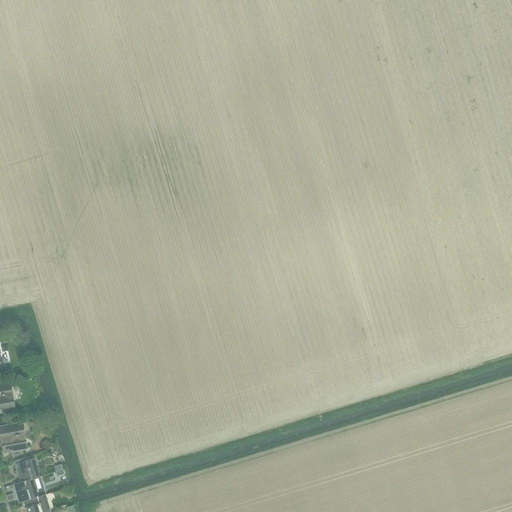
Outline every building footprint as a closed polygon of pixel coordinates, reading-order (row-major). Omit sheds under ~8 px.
[(0,409),(15,407),(11,385),(0,386),(0,409)] [(0,429),(4,451),(27,447),(23,425),(0,429)] [(47,439),(42,444),(47,450),(52,446),(47,439)] [(16,464),(21,482),(34,479),(41,477),(36,458),(16,464)] [(20,503),(27,501),(46,495),(46,494),(39,496),(34,479),(21,482),(14,485),(20,503)] [(30,511),(51,511),(46,495),(27,501),(30,511)]
